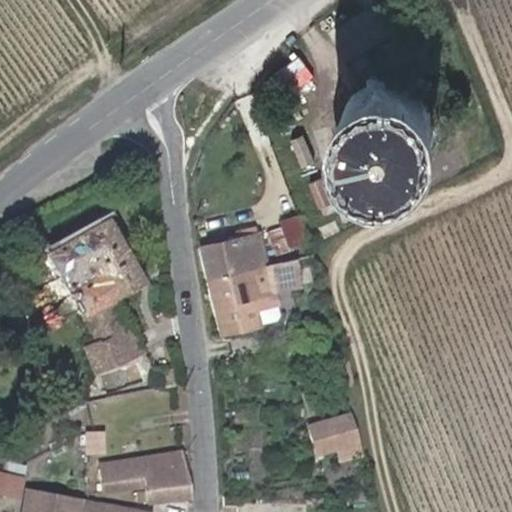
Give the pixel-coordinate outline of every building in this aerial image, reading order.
[(289,102),(292,113),(302,109),(298,99),(289,102)] [(392,109),(386,108),(379,109),(373,111),(367,116),(364,122),(362,129),(362,135),(365,142),(369,147),(375,151),(381,154),(388,154),(395,152),(401,148),(405,143),(408,137),(408,130),(407,123),(404,117),(399,112),(392,109)] [(314,160),(304,132),(293,136),(303,164),(314,160)] [(310,182),(319,207),(328,203),(320,178),(310,182)] [(272,245),(275,255),(307,243),(297,216),(279,222),(286,239),(272,245)] [(80,346),(91,373),(140,353),(110,299),(138,282),(103,219),(44,253),(91,340),(80,346)] [(244,269),(263,265),(256,233),(200,246),(201,257),(206,278),(244,269)] [(206,278),(219,334),(275,319),(276,314),(273,304),(275,303),(271,289),(298,283),(292,258),(263,265),(244,269),(206,278)] [(343,357),(317,364),(324,389),(325,389),(327,398),(342,394),(339,385),(350,382),(343,357)] [(327,419),(335,443),(355,437),(348,413),(327,419)] [(80,420),(87,458),(97,456),(94,433),(89,434),(84,419),(80,420)] [(312,450),(335,443),(327,419),(305,426),(312,450)] [(120,461),(124,489),(142,486),(146,503),(188,497),(181,452),(120,461)] [(124,489),(120,461),(97,464),(103,492),(124,489)] [(135,511),(127,510),(24,492),(20,511),(135,511)]
